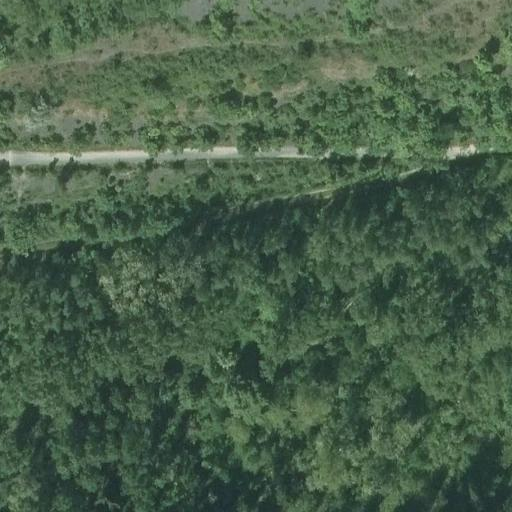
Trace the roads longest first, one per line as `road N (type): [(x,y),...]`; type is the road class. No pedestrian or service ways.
road 1 (track): [(485,141),(0,134)]
road 2 (track): [(511,133),(392,167)]
